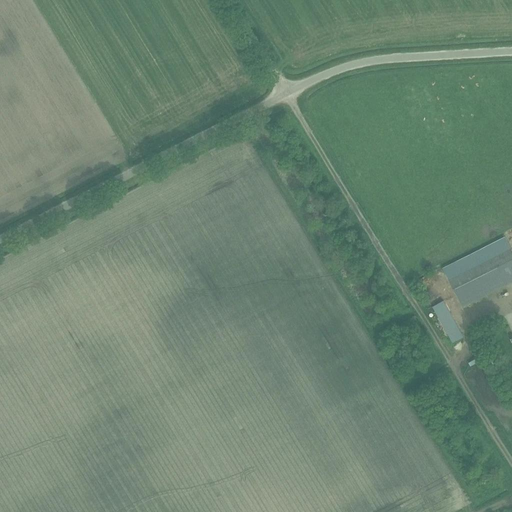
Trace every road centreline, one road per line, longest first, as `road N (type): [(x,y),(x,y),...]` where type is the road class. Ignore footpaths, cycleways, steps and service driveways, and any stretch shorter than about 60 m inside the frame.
road 1 (track): [(289,91),(511,457)]
road 2 (unclassified): [(0,235),(289,91)]
road 3 (unclassified): [(289,91),(388,55),(511,51)]
